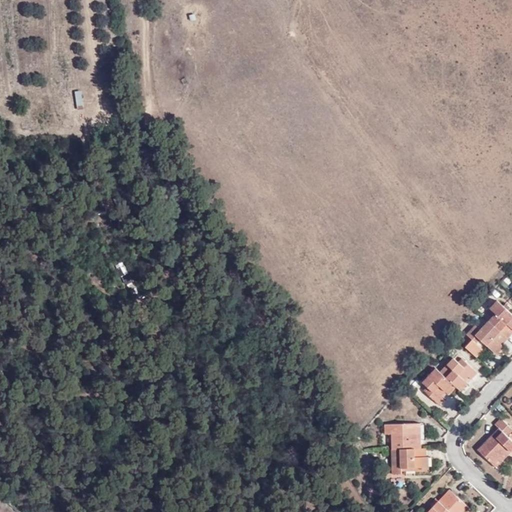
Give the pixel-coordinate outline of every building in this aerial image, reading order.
[(75,91),(77,106),(83,105),(80,91),(75,91)] [(511,333),(511,313),(498,301),(490,309),(495,313),(489,321),(508,339),(511,333)] [(508,339),(489,321),(481,330),(477,326),(468,336),(469,337),(473,340),(466,347),(477,357),(484,350),(476,343),(480,339),(495,353),(502,345),(508,339)] [(502,345),(495,353),(497,355),(504,346),(502,345)] [(477,373),(462,358),(458,362),(454,358),(440,372),(453,384),(456,386),(458,388),(465,380),(462,377),(465,373),(468,376),(471,379),(477,373)] [(440,372),(436,368),(423,383),(427,387),(424,391),(440,405),(445,398),(443,396),(440,393),(443,389),(446,392),(453,384),(440,372)] [(461,390),(468,383),(465,380),(458,388),(461,390)] [(449,395),(456,386),(453,384),(446,392),(449,395)] [(511,428),(501,418),(495,424),(499,428),(478,449),(492,463),(507,447),(511,452),(511,428)] [(422,448),(421,438),(416,438),(416,424),(385,425),(385,434),(392,434),(392,449),(422,448)] [(496,467),(511,452),(507,447),(492,463),(496,467)] [(427,467),(427,456),(426,448),(422,448),(392,449),(391,449),(392,474),(402,474),(401,468),(427,467)] [(458,511),(466,504),(450,489),(428,511),(458,511)]
